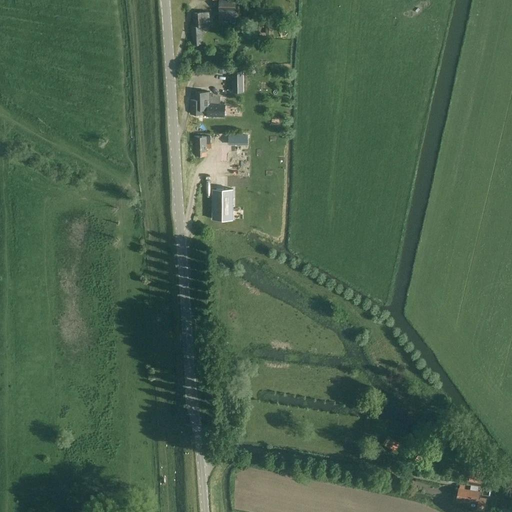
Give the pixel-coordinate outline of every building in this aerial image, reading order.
[(219,0),(219,19),(235,20),(236,0),(219,0)] [(192,30),(193,44),(203,44),(201,26),(211,25),(210,12),(194,13),(195,29),(192,30)] [(231,86),(241,86),(240,66),(230,66),(231,86)] [(203,115),(225,116),(225,103),(220,103),(220,96),(212,95),(212,92),(210,92),(196,92),(196,100),(191,100),(191,114),(203,114),(203,115)] [(247,134),(224,134),(224,150),(213,150),(213,162),(248,162),(247,134)] [(195,136),(195,155),(207,155),(207,143),(211,143),(211,136),(195,136)] [(233,188),(213,188),(214,218),(234,218),(233,188)] [(382,445),(391,449),(397,439),(388,434),(382,445)] [(421,458),(415,453),(406,464),(413,469),(421,458)] [(477,509),(485,510),(487,498),(479,497),(480,491),(478,491),(479,486),(482,486),(484,477),(480,476),(482,466),(470,464),(466,484),(471,485),(470,490),(465,489),(465,485),(460,484),(457,499),(478,503),(477,509)]
